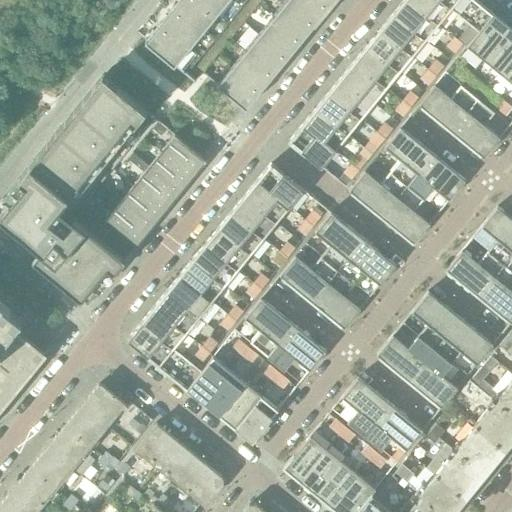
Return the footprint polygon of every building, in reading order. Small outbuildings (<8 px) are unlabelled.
[(174,65),(226,0),(321,0),(322,0),(330,6),(334,0),(164,0),(136,34),(174,65)] [(258,0),(251,0),(247,5),(254,10),(258,5),(261,2),(258,0)] [(315,24),(286,0),(272,17),(301,41),(315,24)] [(330,6),(322,0),(321,0),(286,0),(315,24),(330,6)] [(438,24),(408,0),(404,0),(393,14),(425,40),(438,24)] [(450,10),(438,0),(408,0),(438,24),(450,10)] [(493,14),(474,0),(438,0),(450,10),(451,9),(478,32),(493,14)] [(247,5),(241,13),(247,18),(254,10),(247,5)] [(241,13),(234,21),(240,27),(244,22),(247,18),(241,13)] [(425,40),(393,14),(380,30),(412,56),(425,40)] [(483,60),(509,28),(493,14),(478,32),(467,46),(483,60)] [(301,41),(272,17),(258,34),(287,58),(301,41)] [(234,21),(227,30),(233,35),(240,27),(234,21)] [(499,73),(511,56),(511,30),(509,28),(483,60),(499,73)] [(462,44),(470,35),(462,29),(455,38),(462,44)] [(227,30),(220,38),(226,44),(230,39),(233,35),(227,30)] [(412,56),(380,30),(368,46),(400,72),(412,56)] [(287,58),(258,34),(244,51),(274,75),(287,58)] [(220,38),(213,47),(220,52),(226,44),(220,38)] [(455,53),(462,44),(455,38),(447,47),(455,53)] [(400,72),(368,46),(355,61),(387,88),(400,72)] [(213,47),(206,55),(213,60),(216,56),(220,52),(213,47)] [(274,75),(244,51),(231,68),(260,92),(274,75)] [(206,55),(199,63),(206,69),(213,60),(206,55)] [(511,83),(511,56),(499,73),(511,83)] [(387,88),(355,61),(342,77),(374,103),(387,88)] [(437,76),(444,67),(436,61),(429,69),(437,76)] [(199,63),(192,72),(199,77),(202,73),(206,69),(199,63)] [(465,82),(472,74),(462,67),(456,75),(465,82)] [(260,92),(231,68),(217,85),(246,109),(260,92)] [(429,85),(437,76),(429,69),(421,79),(429,85)] [(475,90),(481,82),(472,74),(465,82),(475,90)] [(374,103),(342,77),(329,93),(361,119),(374,103)] [(74,217),(101,183),(154,118),(106,78),(74,116),(71,114),(18,179),(24,184),(0,214),(0,218),(31,244),(34,240),(44,248),(32,262),(87,307),(126,259),(74,217)] [(451,131),(478,99),(460,85),(451,97),(435,85),(419,104),(451,131)] [(411,107),(418,98),(411,92),(403,101),(411,107)] [(361,119),(329,93),(316,109),(348,135),(361,119)] [(497,108),(503,100),(494,93),(488,100),(497,108)] [(484,125),(495,113),(478,99),(451,131),(484,157),(500,138),(484,125)] [(506,116),(511,108),(511,107),(503,100),(497,108),(506,116)] [(403,116),(411,107),(403,101),(395,110),(403,116)] [(348,135),(316,109),(303,124),(335,151),(348,135)] [(159,138),(166,130),(158,123),(151,131),(159,138)] [(385,139),(393,129),(385,123),(377,133),(385,139)] [(335,151),(303,124),(289,141),(321,167),(335,151)] [(407,186),(433,155),(400,128),(384,147),(400,160),(390,172),(407,186)] [(377,148),(385,139),(377,133),(370,142),(377,148)] [(206,161),(175,135),(161,152),(192,178),(206,161)] [(192,178),(161,152),(149,166),(133,153),(131,156),(178,195),(192,178)] [(359,170),(367,161),(359,155),(351,164),(359,170)] [(465,181),(458,176),(433,155),(407,186),(424,199),(434,188),(449,200),(465,181)] [(178,195),(131,156),(128,159),(144,172),(133,186),(164,212),(178,195)] [(303,190),(271,164),(257,181),(289,207),(303,190)] [(352,179),(359,170),(351,164),(344,173),(352,179)] [(382,217),(407,186),(390,172),(380,183),(365,171),(349,190),(382,217)] [(344,173),(338,181),(345,187),(352,179),(344,173)] [(289,207),(257,181),(244,196),(276,222),(289,207)] [(164,212),(133,186),(121,199),(105,186),(103,190),(150,229),(164,212)] [(414,211),(424,199),(407,186),(382,217),(414,243),(430,224),(414,211)] [(150,229),(103,190),(100,193),(116,206),(105,220),(136,246),(150,229)] [(276,222),(244,196),(231,212),(263,238),(276,222)] [(504,264),(511,254),(511,219),(497,207),(481,227),(497,239),(487,251),(504,264)] [(313,226),(321,217),(313,211),(305,220),(313,226)] [(263,238),(231,212),(218,228),(250,254),(263,238)] [(338,271),(364,240),(330,213),(315,232),(330,245),(321,256),(338,271)] [(306,236),(313,226),(305,220),(298,229),(306,236)] [(250,254),(218,228),(206,244),(237,270),(250,254)] [(396,266),(389,261),(364,240),(338,271),(355,284),(364,272),(380,285),(396,266)] [(287,258),(295,248),(287,242),(279,252),(287,258)] [(237,270),(206,244),(193,260),(224,286),(237,270)] [(478,296),(504,264),(487,251),(478,263),(462,250),(446,269),(478,296)] [(280,267),(287,258),(279,252),(272,261),(280,267)] [(313,302),(338,271),(321,256),(311,268),(296,255),(280,275),(313,302)] [(224,286),(193,260),(180,275),(211,301),(224,286)] [(511,291),(511,290),(511,271),(504,264),(478,296),(511,323),(511,322),(511,291)] [(345,296),(355,284),(338,271),(313,302),(345,328),(361,308),(345,296)] [(261,290),(269,280),(261,274),(254,283),(261,290)] [(211,301),(180,275),(167,291),(199,317),(211,301)] [(254,299),(261,290),(254,283),(246,292),(254,299)] [(199,317),(167,291),(154,307),(186,333),(199,317)] [(435,350),(461,319),(428,292),(412,312),(427,324),(418,336),(435,350)] [(268,357),(294,325),(261,298),(245,317),(261,330),(250,343),(268,357)] [(0,409),(8,399),(46,354),(29,340),(15,328),(22,320),(0,302),(0,409)] [(236,321),(243,312),(236,305),(228,315),(236,321)] [(174,348),(186,333),(154,307),(141,323),(201,372),(202,370),(174,348)] [(228,330),(236,321),(228,315),(220,324),(228,330)] [(493,345),(486,340),(461,319),(435,350),(452,364),(461,352),(477,365),(493,345)] [(201,372),(141,323),(127,340),(187,388),(201,372)] [(326,352),(319,346),(294,325),(268,357),(284,371),(295,358),(310,370),(326,352)] [(508,353),(511,348),(511,335),(509,334),(500,346),(506,351),(508,353)] [(410,381),(435,350),(418,336),(408,348),(393,335),(377,354),(410,381)] [(210,353),(218,343),(210,337),(202,347),(210,353)] [(241,356),(248,348),(238,340),(232,348),(241,356)] [(202,362),(209,353),(210,353),(202,347),(195,355),(202,362)] [(251,363),(257,356),(248,348),(241,356),(251,363)] [(442,375),(452,364),(435,350),(410,381),(442,408),(458,388),(442,375)] [(204,402),(230,370),(213,356),(202,370),(201,372),(187,388),(204,402)] [(273,382),(279,374),(270,366),(264,374),(273,382)] [(220,415),(246,383),(230,370),(204,402),(220,415)] [(503,449),(511,438),(511,375),(508,371),(493,389),(501,396),(496,402),(477,386),(471,381),(470,381),(462,391),(476,403),(479,400),(488,407),(473,425),(503,449)] [(282,389),(289,381),(279,374),(273,382),(282,389)] [(364,436),(390,404),(358,378),(342,397),(357,410),(347,422),(364,436)] [(235,428),(261,396),(246,383),(220,415),(235,428)] [(107,425),(123,405),(126,407),(127,406),(101,384),(99,385),(82,405),(107,425)] [(252,441),(278,409),(261,396),(235,428),(252,441)] [(423,431),(416,426),(390,404),(364,436),(381,450),(391,438),(407,450),(423,431)] [(89,447),(107,425),(82,405),(65,427),(89,447)] [(133,419),(129,424),(136,430),(140,425),(133,419)] [(340,434),(347,427),(337,419),(331,427),(340,434)] [(179,484),(200,459),(158,425),(158,424),(156,423),(136,449),(179,484)] [(444,430),(436,424),(431,430),(439,437),(444,430)] [(464,497),(483,473),(503,449),(473,425),(458,444),(461,446),(451,458),(449,456),(434,473),(464,497)] [(72,467),(89,447),(65,427),(48,448),(72,467)] [(349,442),(356,434),(347,427),(340,434),(349,442)] [(439,437),(431,430),(426,436),(434,443),(439,437)] [(301,482),(327,450),(310,436),(284,468),(301,482)] [(371,460),(377,452),(368,444),(362,452),(371,460)] [(55,489),(72,467),(48,448),(30,469),(55,489)] [(317,494),(343,463),(327,450),(301,482),(317,494)] [(119,462),(113,458),(114,457),(106,451),(102,456),(115,467),(119,462)] [(380,467),(387,460),(377,452),(371,460),(380,467)] [(115,467),(102,456),(98,462),(105,468),(106,467),(112,471),(115,467)] [(223,483),(222,478),(200,459),(179,484),(202,503),(208,502),(223,483)] [(124,474),(130,467),(124,462),(118,470),(124,474)] [(333,507),(359,476),(343,463),(317,494),(333,507)] [(0,511),(35,511),(37,510),(55,489),(30,469),(0,505),(0,511)] [(451,511),(464,497),(434,473),(418,493),(420,495),(414,502),(417,504),(409,511),(451,511)] [(106,474),(97,486),(105,492),(114,481),(106,474)] [(338,511),(357,511),(369,498),(376,490),(359,476),(333,507),(338,511)] [(144,496),(137,490),(132,496),(140,502),(144,496)] [(162,505),(167,498),(163,494),(157,501),(162,505)] [(167,509),(173,502),(167,498),(162,505),(167,509)] [(385,511),(369,498),(357,511),(385,511)] [(74,505),(67,499),(63,504),(70,510),(74,505)] [(163,511),(152,503),(150,505),(153,508),(150,511),(163,511)]
